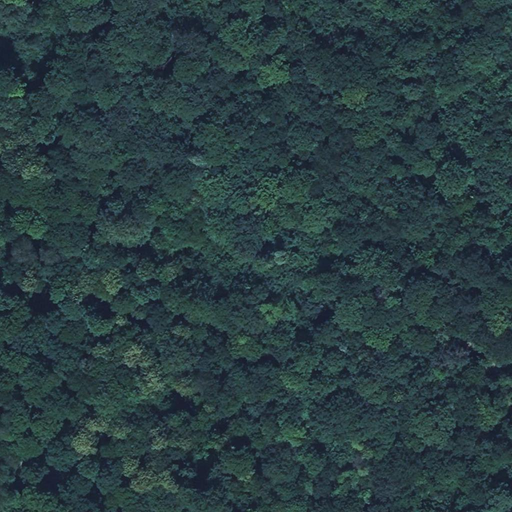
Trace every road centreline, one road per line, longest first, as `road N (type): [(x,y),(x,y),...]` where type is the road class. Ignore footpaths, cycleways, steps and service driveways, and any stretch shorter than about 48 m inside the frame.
road 1 (track): [(264,0),(511,401)]
road 2 (track): [(145,511),(106,315),(49,214),(0,159)]
road 3 (track): [(22,511),(25,488),(0,371)]
